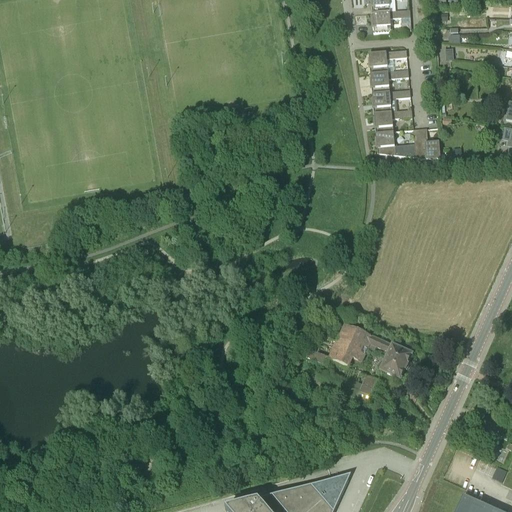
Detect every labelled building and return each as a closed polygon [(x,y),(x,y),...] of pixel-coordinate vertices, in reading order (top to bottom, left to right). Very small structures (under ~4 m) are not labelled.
[(370,0),(372,15),(390,14),(389,1),(409,0),(408,0),(370,0)] [(373,36),(391,35),(390,21),(410,20),(410,13),(390,14),(372,15),(373,36)] [(460,38),(460,37),(452,37),(449,39),(449,45),(460,46),(460,38)] [(453,52),(445,52),(446,63),(454,62),(453,52)] [(370,76),(388,75),(386,62),(407,60),(406,53),(368,56),(370,76)] [(372,96),(389,95),(388,82),(408,80),(408,73),(388,75),(370,76),(372,96)] [(373,116),(391,115),(390,102),(410,100),(409,93),(389,95),(372,96),(373,116)] [(375,136),(393,134),(392,122),(412,120),(411,113),(391,115),(373,116),(375,136)] [(414,147),(415,160),(440,162),(439,144),(427,145),(426,132),(420,132),(421,146),(414,147)] [(415,160),(414,147),(394,149),(393,134),(375,136),(377,156),(415,160)] [(362,365),(369,350),(367,349),(372,339),(343,326),(327,362),(348,371),(353,361),(362,365)] [(372,338),(372,339),(367,349),(369,350),(374,353),(375,350),(385,354),(386,352),(389,354),(381,373),(400,382),(412,357),(391,347),(372,338)] [(326,361),(327,358),(316,354),(309,351),(305,359),(323,367),(326,361)] [(366,377),(362,387),(321,372),(319,377),(313,374),(309,384),(358,401),(369,405),(379,382),(366,377)] [(503,483),(508,472),(498,467),(493,478),(503,483)] [(225,511),(335,511),(351,476),(225,511)] [(496,511),(463,497),(456,511),(496,511)]
